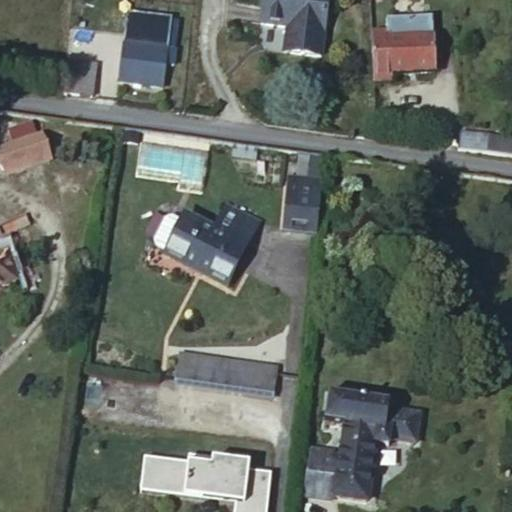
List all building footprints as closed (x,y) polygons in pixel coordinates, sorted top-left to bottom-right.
[(316,0),(254,0),(252,21),(278,24),(275,49),(310,53),(316,0)] [(379,5),(379,19),(381,29),(427,28),(427,3),(379,5)] [(379,19),(366,20),(367,30),(381,29),(379,19)] [(368,64),(383,63),(428,59),(427,28),(381,29),(367,30),(368,64)] [(112,42),(107,73),(152,79),(156,55),(148,55),(149,45),(112,42)] [(62,60),(59,90),(79,92),(81,62),(62,60)] [(81,62),(79,92),(86,94),(90,63),(81,62)] [(368,64),(368,74),(382,74),(383,63),(368,64)] [(456,133),(452,154),(477,157),(480,142),(481,137),(456,133)] [(8,145),(15,171),(47,163),(38,135),(8,145)] [(477,157),(511,159),(510,143),(480,142),(477,157)] [(0,147),(0,170),(2,174),(15,171),(8,145),(0,147)] [(307,236),(314,189),(289,186),(286,209),(281,209),(277,234),(307,236)] [(511,199),(491,197),(489,219),(511,220),(511,199)] [(229,292),(261,228),(232,215),(219,239),(189,226),(169,266),(229,292)] [(169,266),(184,234),(173,229),(167,231),(155,254),(158,260),(169,266)] [(193,363),(189,385),(204,387),(207,364),(193,363)] [(204,387),(273,394),(276,371),(207,364),(204,387)] [(319,505),(357,511),(360,490),(365,455),(366,449),(369,432),(379,431),(380,411),(319,404),(315,430),(329,433),(326,456),(317,454),(315,479),(324,481),(319,505)] [(379,455),(382,457),(386,458),(387,447),(415,449),(418,418),(380,411),(379,431),(369,432),(366,449),(376,451),(379,455)] [(365,455),(382,457),(379,455),(376,451),(366,449),(365,455)] [(299,452),(295,476),(307,478),(311,454),(299,452)] [(307,478),(315,479),(317,454),(311,454),(307,478)] [(365,455),(360,490),(369,491),(377,487),(382,482),(386,476),(387,469),(385,460),(382,457),(365,455)] [(212,468),(143,460),(139,495),(234,506),(233,511),(267,511),(272,476),(250,474),(251,466),(212,461),(212,468)] [(292,500),(305,503),(319,505),(324,481),(315,479),(307,478),(295,476),(292,500)] [(319,505),(305,503),(303,511),(366,511),(367,511),(357,511),(319,505)]
